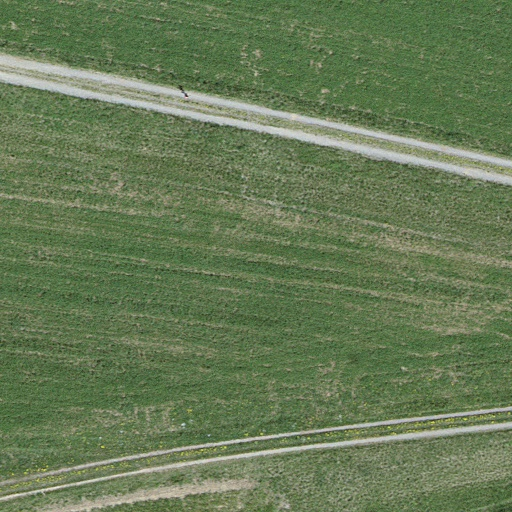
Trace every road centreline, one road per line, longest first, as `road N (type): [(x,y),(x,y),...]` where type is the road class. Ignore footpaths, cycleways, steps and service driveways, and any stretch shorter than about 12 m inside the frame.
road 1 (track): [(511,171),(0,68)]
road 2 (track): [(511,414),(187,454),(0,492)]
